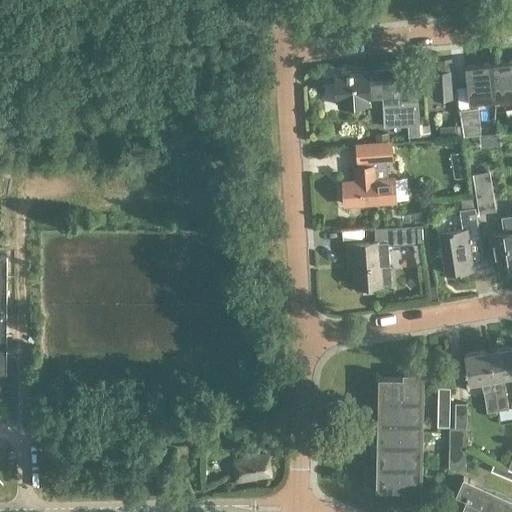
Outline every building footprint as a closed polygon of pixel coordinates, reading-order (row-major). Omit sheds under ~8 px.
[(511,60),(490,63),(494,99),(511,97),(511,60)] [(465,65),(468,102),(494,99),(490,63),(465,65)] [(337,100),(338,100),(338,105),(370,104),(369,98),(377,98),(376,84),(395,83),(394,70),(367,71),(367,73),(336,75),(337,100)] [(431,71),(433,100),(454,98),(452,70),(431,71)] [(420,135),(418,102),(383,104),(384,126),(408,125),(409,136),(420,135)] [(481,134),(478,108),(460,110),(464,135),(481,134)] [(440,127),(441,138),(457,137),(457,126),(440,127)] [(357,145),(358,161),(360,160),(360,166),(355,167),(356,180),(343,181),(345,204),(380,202),(380,204),(397,203),(395,175),(388,176),(387,158),(392,158),(391,143),(357,145)] [(1,167),(0,178),(0,181),(14,183),(15,168),(1,167)] [(489,173),(474,175),(480,212),(495,210),(489,173)] [(469,247),(471,247),(470,243),(480,241),(475,211),(461,213),(464,232),(443,235),(449,274),(473,270),(469,247)] [(511,216),(502,218),(505,232),(490,234),(496,266),(511,263),(511,216)] [(393,242),(419,241),(418,228),(392,230),(393,242)] [(388,242),(348,245),(349,263),(354,262),(356,286),(392,284),(391,265),(390,265),(388,242)] [(502,421),(510,420),(503,377),(511,375),(511,347),(488,351),(496,401),(497,410),(500,410),(502,421)] [(469,383),(482,381),(483,391),(487,412),(497,410),(496,401),(488,351),(464,355),(469,383)] [(421,488),(416,488),(418,379),(379,378),(378,401),(376,489),(404,490),(403,501),(421,501),(421,488)] [(438,387),(437,426),(450,426),(451,387),(438,387)] [(467,428),(467,404),(455,404),(455,428),(466,428),(467,428)] [(192,439),(186,417),(169,423),(175,444),(192,439)] [(465,469),(466,428),(455,428),(449,427),(449,468),(465,469)] [(238,483),(271,477),(268,454),(234,460),(238,483)] [(491,470),(511,479),(511,457),(507,469),(494,463),(491,470)] [(467,499),(461,511),(511,511),(511,505),(473,488),(475,483),(464,478),(456,495),(467,499)]
